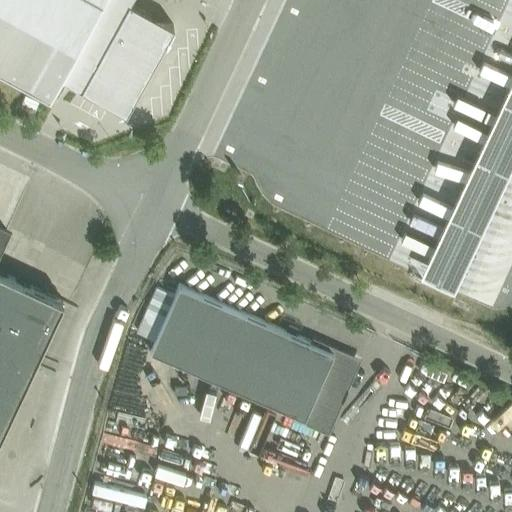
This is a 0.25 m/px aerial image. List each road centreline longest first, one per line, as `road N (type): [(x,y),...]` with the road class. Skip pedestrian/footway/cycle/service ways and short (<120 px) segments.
road 1 (unclassified): [(511,368),(152,201)]
road 2 (unclassified): [(49,511),(99,323),(152,201)]
road 3 (unclassified): [(152,201),(256,0)]
road 4 (unclassified): [(152,201),(0,129)]
